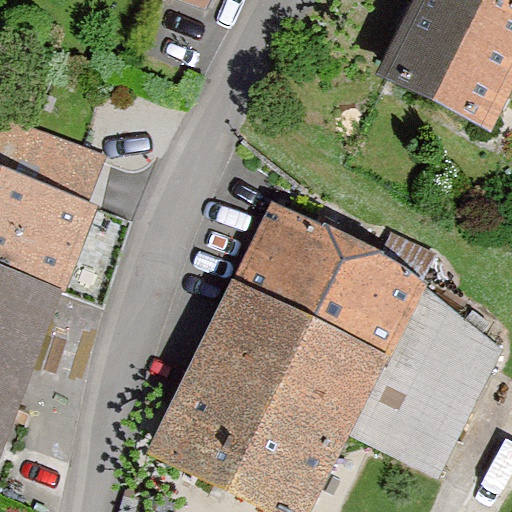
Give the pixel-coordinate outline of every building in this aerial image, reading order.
[(511,0),(412,0),(378,68),(479,119),(511,54),(511,0)] [(8,124),(0,144),(0,170),(80,202),(100,157),(8,124)] [(0,268),(48,286),(55,289),(86,205),(80,202),(0,170),(0,268)] [(271,212),(232,291),(374,362),(413,283),(271,212)] [(0,419),(48,286),(0,268),(0,419)] [(374,362),(344,424),(433,468),(491,350),(413,283),(374,362)] [(232,291),(153,451),(276,511),(301,511),(344,424),(374,362),(232,291)] [(142,494),(137,511),(167,511),(170,502),(142,494)]
